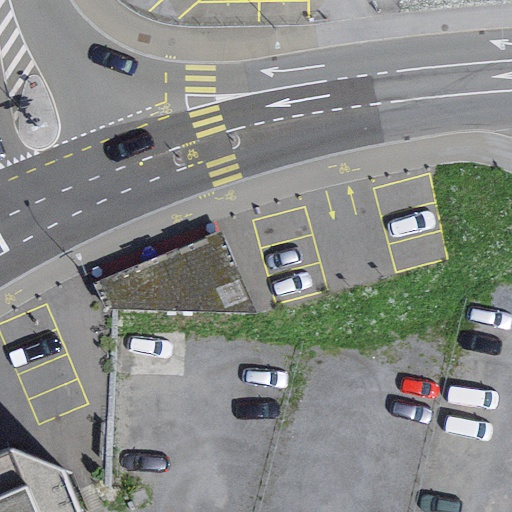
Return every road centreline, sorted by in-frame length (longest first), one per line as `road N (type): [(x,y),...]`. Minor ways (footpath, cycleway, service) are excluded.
road 1 (secondary): [(75,202),(214,145),(321,116),(511,92)]
road 2 (primary): [(0,6),(32,111),(75,202)]
